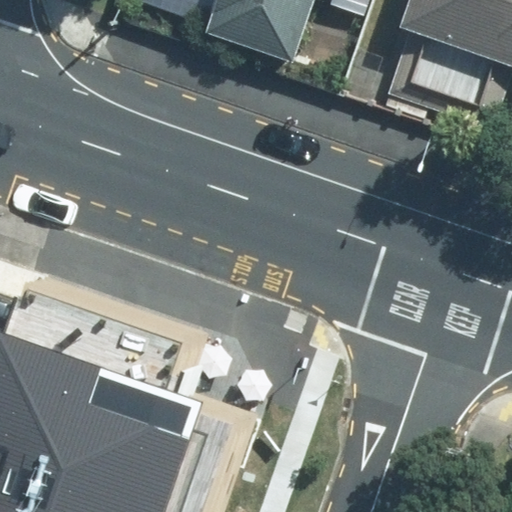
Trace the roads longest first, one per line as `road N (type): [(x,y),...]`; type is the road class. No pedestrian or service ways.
road 1 (secondary): [(458,277),(0,111)]
road 2 (residential): [(377,511),(458,277)]
